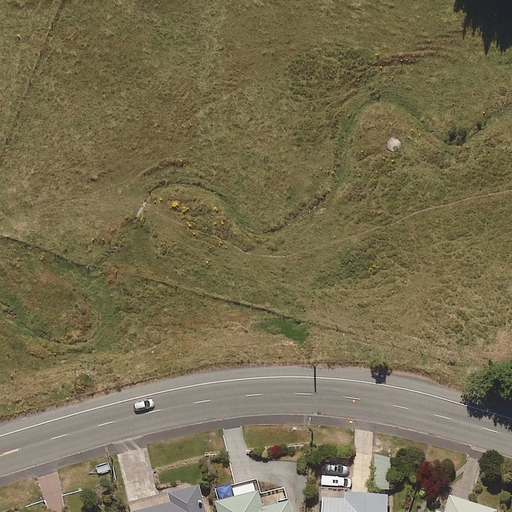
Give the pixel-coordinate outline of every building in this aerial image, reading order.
[(395,457),(379,456),(376,488),(393,489),(395,457)] [(136,511),(210,511),(204,486),(173,494),(175,502),(136,511)] [(263,491),(220,502),(222,511),(296,511),(294,501),(267,508),(263,491)] [(350,499),(327,498),(326,511),(391,511),(392,496),(351,494),(350,499)] [(488,511),(452,501),(448,511),(488,511)]
